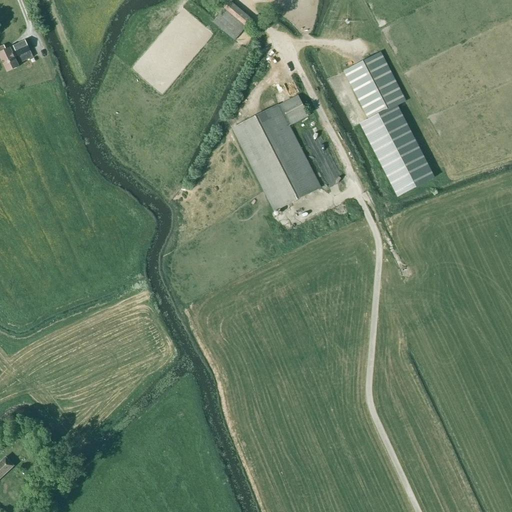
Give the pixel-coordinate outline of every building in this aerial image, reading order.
[(245,29),(250,33),(257,24),(253,21),(231,1),(212,23),(234,42),(245,29)] [(13,47),(21,63),(33,57),(29,51),(30,51),(25,41),(13,47)] [(6,50),(4,46),(0,47),(0,57),(7,73),(18,67),(10,49),(6,50)] [(380,52),(343,70),(368,119),(359,123),(397,197),(434,177),(397,106),(405,102),(380,52)] [(321,189),(289,127),(308,117),(298,96),(279,106),(279,105),(232,129),(274,212),(321,189)] [(0,479),(14,467),(6,458),(0,463),(0,479)]
